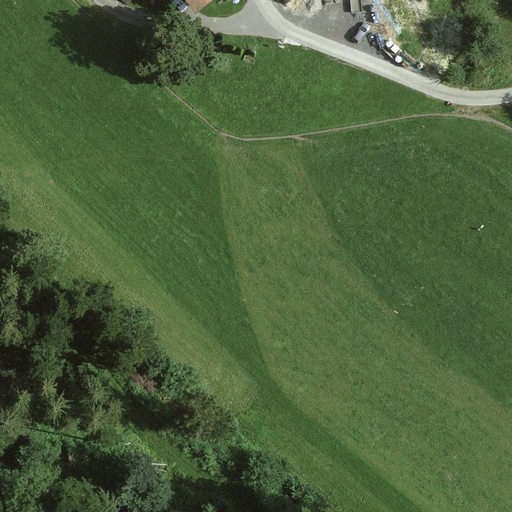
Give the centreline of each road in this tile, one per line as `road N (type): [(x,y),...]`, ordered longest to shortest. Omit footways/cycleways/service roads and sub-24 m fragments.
road 1 (track): [(0,264),(139,411),(256,511)]
road 2 (track): [(265,18),(292,37),(459,99),(511,94)]
